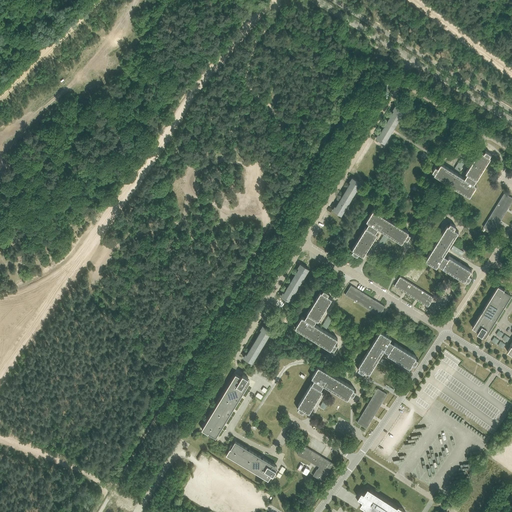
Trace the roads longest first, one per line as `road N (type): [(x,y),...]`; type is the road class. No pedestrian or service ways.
road 1 (track): [(269,0),(0,344)]
road 2 (tertiary): [(511,121),(315,0)]
road 3 (track): [(0,101),(97,0)]
